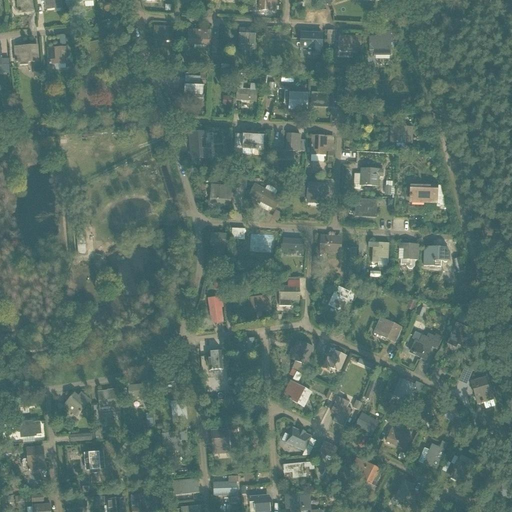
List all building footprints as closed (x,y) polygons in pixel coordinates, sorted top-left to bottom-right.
[(9,0),(10,1),(16,0),(17,0),(19,11),(19,13),(21,13),(21,12),(32,11),(31,1),(30,0),(9,0)] [(257,0),(257,11),(260,11),(272,12),(275,12),(275,0),(257,0)] [(154,40),(171,41),(172,28),(154,27),(154,40)] [(239,29),(238,45),(238,49),(254,50),(255,40),(255,30),(239,29)] [(188,31),(188,41),(188,44),(194,45),(194,48),(203,48),(203,45),(209,45),(210,32),(188,31)] [(377,38),(368,38),(368,52),(372,52),(372,57),(389,57),(390,33),(377,33),(377,38)] [(303,34),(303,43),(308,43),(308,55),(310,55),(310,54),(313,55),(314,35),(303,34)] [(314,35),(313,55),(321,55),(321,35),(314,35)] [(341,37),(340,52),(360,52),(360,37),(341,37)] [(103,61),(98,41),(86,44),(90,64),(92,64),(92,63),(103,61)] [(219,42),(211,41),(210,53),(219,54),(219,42)] [(37,60),(37,56),(36,46),(32,47),(15,48),(15,58),(16,64),(18,63),(19,66),(28,66),(28,63),(38,62),(37,60)] [(1,49),(0,48),(0,65),(1,65),(2,75),(8,74),(7,60),(1,61),(1,59),(1,49)] [(66,64),(65,48),(48,50),(49,65),(65,64),(66,69),(69,68),(69,64),(66,64)] [(316,64),(315,77),(323,77),(324,65),(316,64)] [(41,76),(40,67),(33,68),(34,76),(41,76)] [(185,76),(184,102),(202,103),(203,84),(195,84),(195,77),(185,76)] [(242,83),(237,83),(236,101),(241,101),(242,103),(249,103),(250,101),(255,102),(257,85),(249,84),(249,90),(242,90),(242,83)] [(289,93),(289,99),(289,109),(306,110),(307,94),(289,93)] [(311,106),(316,107),(326,107),(332,108),(333,95),(312,93),(311,106)] [(391,127),(391,131),(391,143),(411,143),(411,128),(391,127)] [(243,132),(242,136),(235,135),(234,148),(262,150),(263,133),(243,132)] [(190,135),(192,159),(206,158),(204,134),(190,135)] [(287,145),(286,152),(303,152),(304,141),(299,141),(300,135),(287,135),(287,145)] [(326,162),(327,162),(331,162),(332,162),(333,137),(326,137),(311,136),(311,146),(310,146),(310,148),(311,148),(311,155),(325,155),(325,152),(327,152),(326,162)] [(427,144),(420,149),(423,153),(430,148),(427,144)] [(262,161),(261,174),(267,175),(269,162),(269,160),(263,159),(263,162),(262,161)] [(377,178),(382,178),(382,171),(359,170),(358,185),(353,185),(353,189),(360,189),(360,187),(377,187),(377,178)] [(254,184),(248,196),(256,200),(261,203),(262,201),(270,205),(269,207),(274,210),(278,201),(279,199),(274,196),(276,192),(275,190),(268,186),(265,187),(264,189),(254,184)] [(308,184),(307,203),(325,205),(326,185),(308,184)] [(436,204),(436,190),(429,190),(429,186),(408,185),(408,204),(412,204),(423,204),(423,203),(436,204)] [(212,186),(210,203),(220,204),(221,187),(212,186)] [(221,187),(220,204),(229,205),(230,188),(221,187)] [(356,201),(356,206),(355,216),(375,217),(376,202),(356,201)] [(231,239),(245,239),(245,229),(231,229),(231,239)] [(75,239),(79,245),(84,253),(93,247),(84,233),(75,239)] [(211,235),(211,245),(211,251),(225,251),(225,236),(211,235)] [(257,246),(257,252),(273,253),(273,249),(276,249),(276,247),(276,246),(277,236),(258,235),(257,245),(257,246)] [(341,238),(335,237),(320,236),(319,253),(340,255),(341,238)] [(279,247),(279,253),(301,254),(302,250),(304,250),(304,246),(302,246),(302,241),(282,239),(282,244),(280,244),(280,247),(279,247)] [(368,243),(368,248),(373,248),(371,263),(387,264),(388,244),(368,243)] [(418,261),(418,255),(418,245),(399,244),(399,249),(399,250),(398,260),(401,260),(400,265),(404,265),(406,265),(406,267),(408,269),(412,269),(414,267),(414,261),(418,261)] [(449,262),(449,253),(445,249),(428,248),(424,252),(423,266),(429,267),(441,267),(441,261),(449,262)] [(457,273),(464,271),(461,259),(454,261),(457,273)] [(279,287),(279,307),(290,307),(290,300),(299,300),(299,281),(287,280),(287,287),(279,287)] [(339,287),(329,305),(332,307),(332,306),(341,311),(346,302),(349,303),(351,301),(353,302),(357,293),(351,291),(350,292),(339,287)] [(393,287),(391,295),(399,296),(401,288),(393,287)] [(269,297),(249,299),(250,312),(270,311),(269,297)] [(208,300),(209,304),(211,323),(222,322),(220,310),(222,309),(221,298),(208,300)] [(419,306),(416,315),(421,317),(425,308),(419,306)] [(380,320),(378,324),(373,334),(390,341),(395,343),(401,330),(380,320)] [(458,344),(465,347),(473,331),(454,322),(445,340),(446,340),(444,345),(455,351),(458,344)] [(414,340),(409,352),(412,354),(415,355),(415,354),(424,359),(430,347),(436,350),(442,339),(435,336),(434,337),(427,334),(426,338),(421,336),(415,333),(412,339),(414,340)] [(235,341),(237,356),(255,353),(254,339),(235,341)] [(292,349),(288,360),(294,362),(291,369),(292,370),(296,371),(299,373),(302,374),(305,366),(313,347),(301,343),(296,340),(292,349)] [(223,370),(221,351),(206,352),(207,359),(206,360),(206,367),(208,367),(208,371),(223,370)] [(327,358),(325,363),(323,367),(327,369),(328,367),(339,372),(345,357),(334,352),(331,359),(327,358)] [(165,384),(175,382),(176,387),(186,385),(183,366),(182,366),(182,367),(163,371),(165,384)] [(310,368),(306,374),(313,378),(317,371),(310,368)] [(372,378),(368,387),(374,390),(378,381),(372,378)] [(480,379),(471,382),(477,404),(481,403),(481,404),(483,404),(483,403),(493,400),(488,382),(481,384),(480,379)] [(395,389),(393,396),(398,398),(408,402),(409,397),(410,395),(412,392),(414,386),(404,382),(399,380),(395,389)] [(289,381),(281,397),(290,402),(291,401),(303,407),(310,393),(289,381)] [(128,387),(129,397),(129,401),(143,400),(142,397),(148,396),(147,382),(141,383),(141,386),(128,387)] [(97,392),(98,396),(100,413),(112,411),(112,414),(120,413),(117,389),(106,390),(106,391),(97,392)] [(335,393),(330,390),(325,400),(331,402),(335,393)] [(354,399),(359,401),(363,394),(358,391),(354,399)] [(64,406),(68,410),(77,417),(81,412),(80,411),(89,401),(81,394),(78,398),(74,394),(64,406)] [(349,403),(338,398),(330,413),(336,415),(332,422),(343,427),(350,413),(352,413),(352,412),(351,411),(351,410),(347,408),(349,403)] [(170,402),(172,422),(187,420),(185,401),(170,402)] [(358,411),(362,404),(356,401),(352,408),(358,411)] [(356,426),(360,428),(371,434),(377,423),(361,415),(356,426)] [(20,426),(21,436),(21,437),(41,435),(40,422),(20,424),(20,426)] [(450,435),(449,436),(456,439),(456,438),(460,429),(454,426),(450,435)] [(96,441),(103,440),(102,428),(95,428),(96,441)] [(391,428),(390,432),(386,441),(405,450),(411,436),(391,428)] [(285,433),(281,441),(285,443),(304,452),(309,440),(311,437),(304,434),(305,433),(299,431),(299,432),(292,429),(289,435),(285,433)] [(211,432),(211,437),(213,455),(229,453),(227,430),(211,432)] [(91,432),(79,433),(79,440),(91,439),(91,432)] [(162,435),(164,452),(179,451),(178,440),(186,439),(186,433),(162,435)] [(473,440),(471,444),(473,445),(472,446),(478,449),(482,443),(476,440),(475,441),(473,440)] [(320,452),(332,458),(337,449),(324,443),(320,452)] [(423,448),(418,461),(436,469),(446,444),(442,443),(439,450),(431,446),(429,451),(423,448)] [(23,460),(22,462),(22,469),(24,471),(28,471),(28,472),(35,472),(45,471),(43,453),(32,454),(31,449),(27,449),(26,449),(27,459),(23,460)] [(103,452),(84,454),(85,473),(90,472),(91,474),(99,473),(99,471),(105,471),(103,452)] [(356,458),(352,466),(363,472),(359,480),(371,485),(371,484),(374,478),(378,469),(356,458)] [(455,466),(451,464),(446,473),(451,475),(450,477),(460,482),(468,467),(457,462),(455,466)] [(306,477),(304,463),(283,465),(284,474),(292,473),(293,479),(306,477)] [(174,467),(163,468),(163,475),(174,474),(174,467)] [(479,473),(476,479),(471,488),(482,493),(489,478),(479,473)] [(213,483),(213,496),(236,496),(236,483),(238,483),(238,477),(228,477),(228,482),(213,483)] [(196,481),(171,483),(172,495),(198,492),(196,481)] [(400,493),(396,500),(403,503),(412,507),(415,500),(418,494),(411,491),(413,486),(403,481),(399,490),(398,492),(400,493)] [(499,496),(504,498),(511,500),(511,487),(503,484),(499,496)] [(291,511),(304,511),(303,511),(304,511),(309,511),(320,511),(321,510),(310,511),(309,495),(285,497),(286,509),(291,509),(291,511)] [(11,496),(3,497),(4,504),(12,503),(11,496)] [(249,498),(249,503),(250,511),(264,511),(269,511),(269,501),(264,502),(264,497),(249,498)] [(124,511),(123,500),(107,501),(108,508),(108,511),(124,511)] [(87,511),(86,501),(66,503),(66,511),(87,511)]
